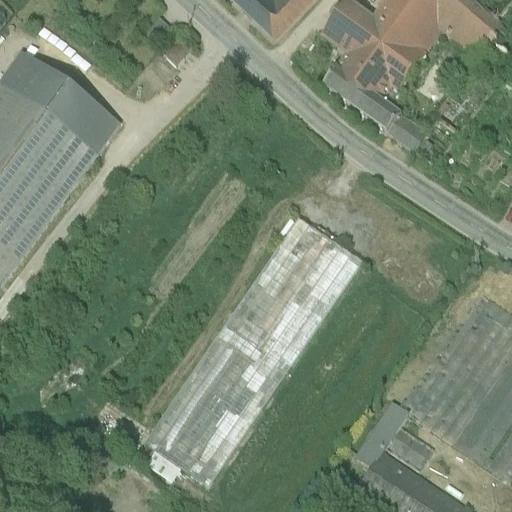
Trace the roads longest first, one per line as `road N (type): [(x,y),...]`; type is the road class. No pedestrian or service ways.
road 1 (track): [(0,333),(126,159),(238,55)]
road 2 (tertiary): [(511,249),(262,77)]
